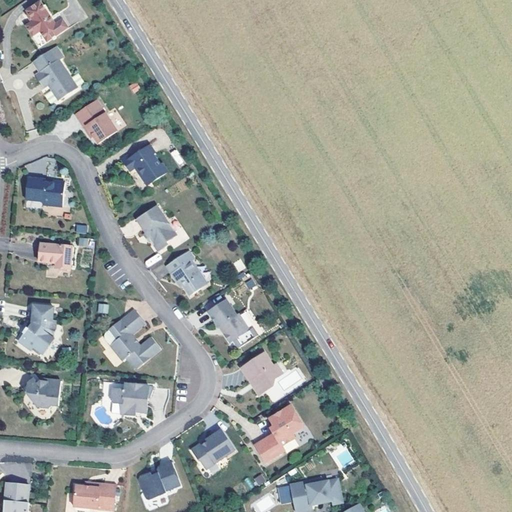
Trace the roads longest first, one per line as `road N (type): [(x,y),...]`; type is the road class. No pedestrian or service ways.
road 1 (unclassified): [(426,511),(115,0)]
road 2 (residential): [(0,446),(130,452),(197,406),(208,381),(200,354),(117,252),(79,163),(45,148),(0,165)]
